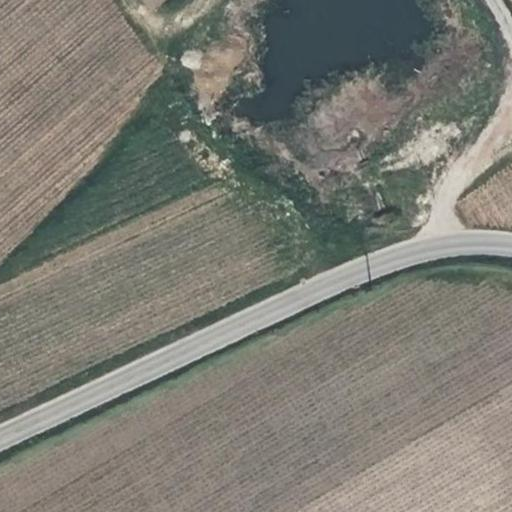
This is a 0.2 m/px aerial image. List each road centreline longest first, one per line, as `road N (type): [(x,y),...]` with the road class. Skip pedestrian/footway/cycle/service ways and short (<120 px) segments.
road 1 (unclassified): [(0,435),(242,319),(446,239),(511,242)]
road 2 (track): [(511,107),(466,152),(446,206),(446,239)]
